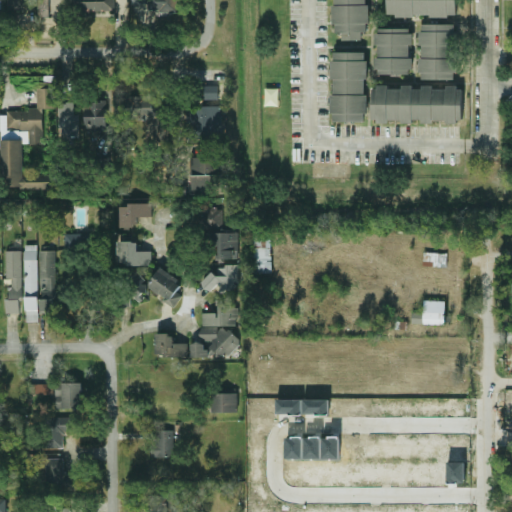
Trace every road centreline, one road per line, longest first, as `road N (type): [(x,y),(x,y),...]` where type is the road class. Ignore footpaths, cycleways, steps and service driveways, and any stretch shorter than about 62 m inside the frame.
road 1 (residential): [(490,511),(487,230)]
road 2 (residential): [(206,43),(181,53),(0,54)]
road 3 (residential): [(115,418),(108,353),(0,347)]
road 4 (residential): [(489,158),(485,0)]
